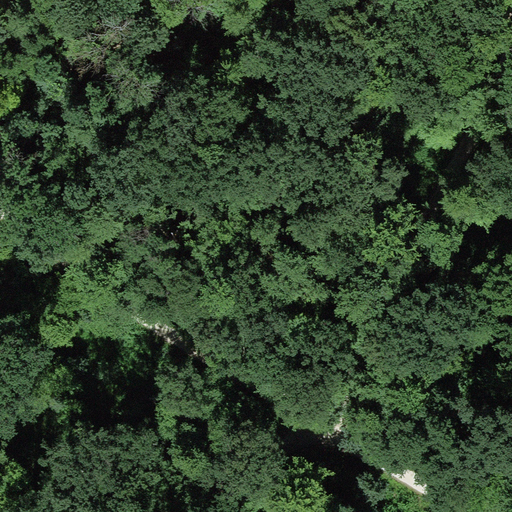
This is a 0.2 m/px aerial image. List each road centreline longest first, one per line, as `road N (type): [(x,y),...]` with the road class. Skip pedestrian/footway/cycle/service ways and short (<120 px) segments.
road 1 (track): [(511,58),(322,427),(178,511)]
road 2 (track): [(474,511),(322,427),(58,251),(0,203)]
